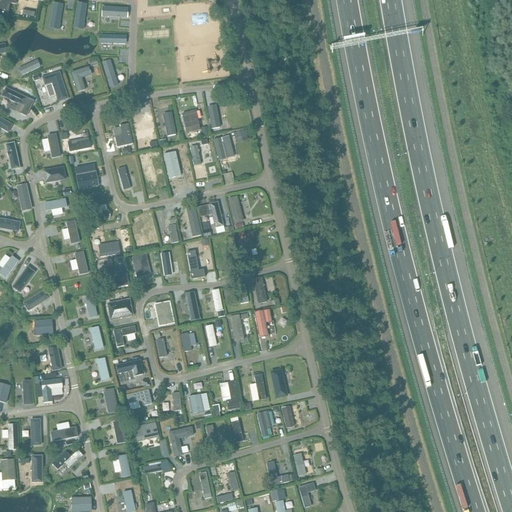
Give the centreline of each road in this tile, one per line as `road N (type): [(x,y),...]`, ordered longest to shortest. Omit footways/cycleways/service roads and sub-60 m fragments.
road 1 (motorway): [(346,0),(416,317),(473,511)]
road 2 (motorway): [(511,505),(456,315),(390,0)]
